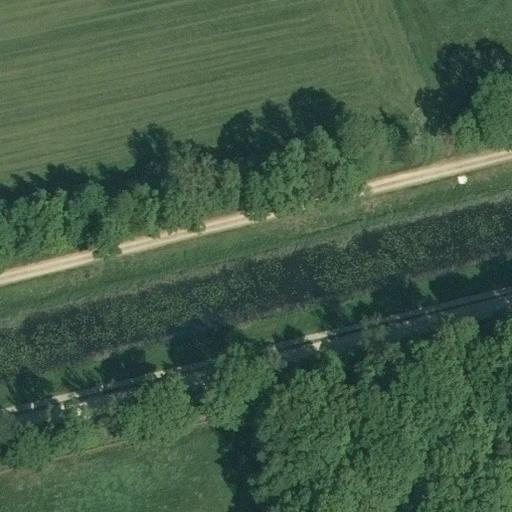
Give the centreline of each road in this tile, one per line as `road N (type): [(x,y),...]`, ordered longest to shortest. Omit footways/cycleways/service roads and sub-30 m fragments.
road 1 (track): [(511,159),(0,287)]
road 2 (unclassified): [(0,430),(511,304)]
